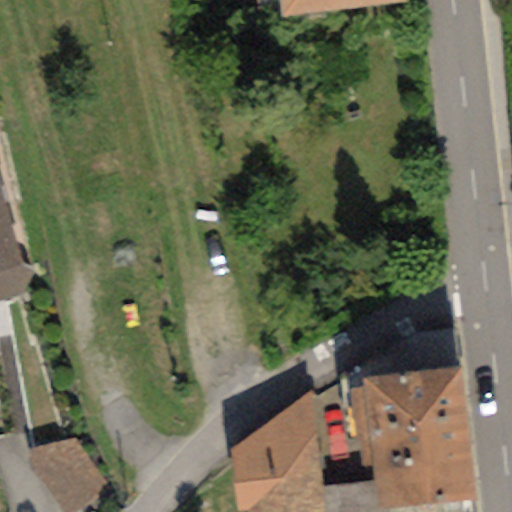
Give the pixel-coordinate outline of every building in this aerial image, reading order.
[(405,0),(278,0),(280,17),(405,1),(405,0)] [(0,179),(0,300),(32,291),(0,179)] [(458,368),(361,380),(363,390),(349,392),(357,468),(371,467),(376,511),(381,511),(473,502),(458,368)] [(249,509),(249,511),(319,511),(308,395),(230,453),(236,511),(249,509)] [(67,434),(28,462),(62,511),(74,511),(107,489),(67,434)]
